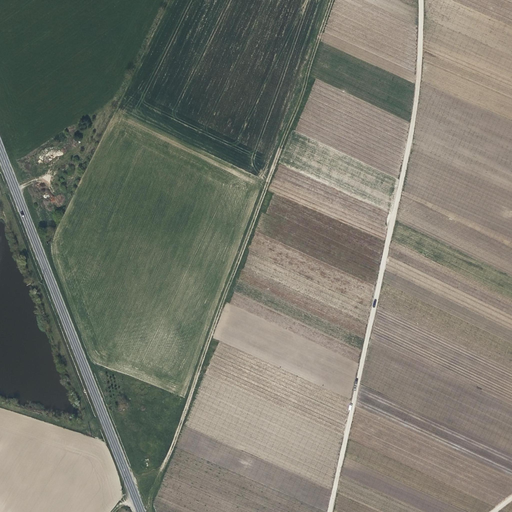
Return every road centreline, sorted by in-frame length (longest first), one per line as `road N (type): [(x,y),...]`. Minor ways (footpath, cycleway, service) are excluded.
road 1 (track): [(330,511),(418,82),(421,0)]
road 2 (secondary): [(0,150),(140,511)]
